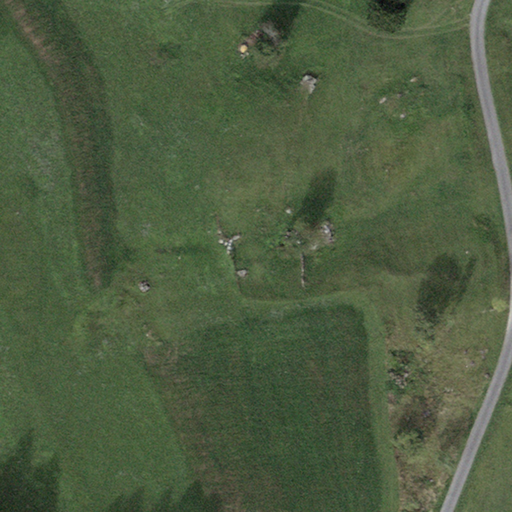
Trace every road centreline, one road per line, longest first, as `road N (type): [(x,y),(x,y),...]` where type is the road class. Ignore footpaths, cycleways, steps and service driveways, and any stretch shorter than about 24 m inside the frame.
road 1 (track): [(481,0),(475,61),(511,236)]
road 2 (track): [(511,326),(510,351),(445,511)]
